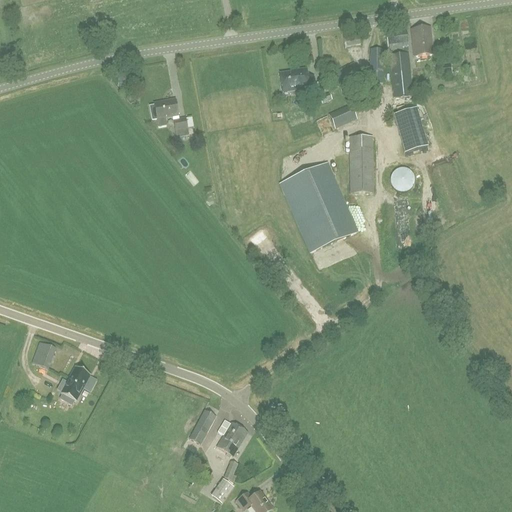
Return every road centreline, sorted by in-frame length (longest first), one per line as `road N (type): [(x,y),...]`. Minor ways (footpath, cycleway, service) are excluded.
road 1 (tertiary): [(0,89),(145,52),(511,0)]
road 2 (unclassified): [(322,511),(257,422),(226,394),(0,310)]
